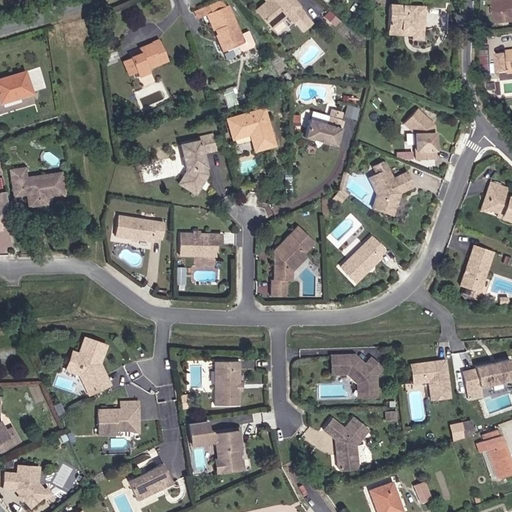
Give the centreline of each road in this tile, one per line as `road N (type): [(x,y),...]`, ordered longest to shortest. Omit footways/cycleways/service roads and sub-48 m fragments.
road 1 (residential): [(0,268),(86,270),(156,313),(280,320),(370,311),(421,273),(473,147),(489,130)]
road 2 (residential): [(489,130),(470,92),(469,0)]
